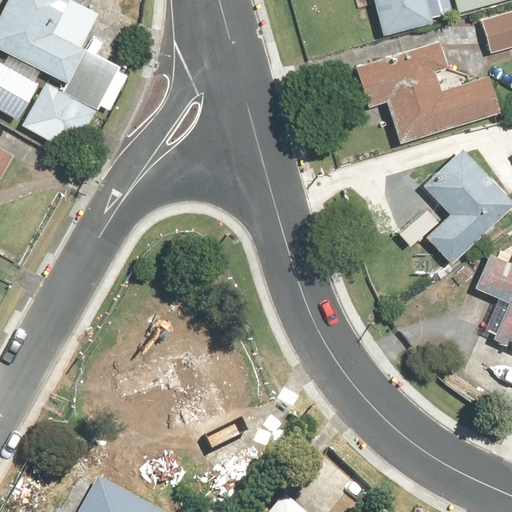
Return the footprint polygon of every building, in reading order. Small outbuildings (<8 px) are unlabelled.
[(6,0),(0,12),(0,44),(9,49),(3,59),(0,57),(0,109),(18,119),(38,79),(35,77),(41,65),(71,80),(66,90),(45,79),(23,124),(76,151),(121,62),(80,42),(96,10),(77,0),(6,0)] [(423,23),(417,0),(364,0),(374,36),(423,23)] [(447,0),(451,14),(501,0),(447,0)] [(511,11),(481,20),(489,54),(511,47),(511,11)] [(378,103),(390,143),(490,114),(478,76),(431,90),(426,73),(438,70),(430,41),(342,67),(355,109),(378,103)] [(0,180),(16,152),(0,143),(0,180)] [(442,266),(506,206),(453,150),(414,186),(440,214),(416,237),(442,266)] [(511,352),(511,270),(478,257),(465,290),(501,304),(485,342),(511,352)] [(171,375),(115,393),(130,443),(225,414),(203,344),(165,356),(171,375)] [(262,455),(242,444),(211,499),(230,511),(262,455)] [(69,511),(60,507),(57,511),(168,511),(100,474),(78,511),(69,511)] [(305,511),(284,493),(267,511),(305,511)]
